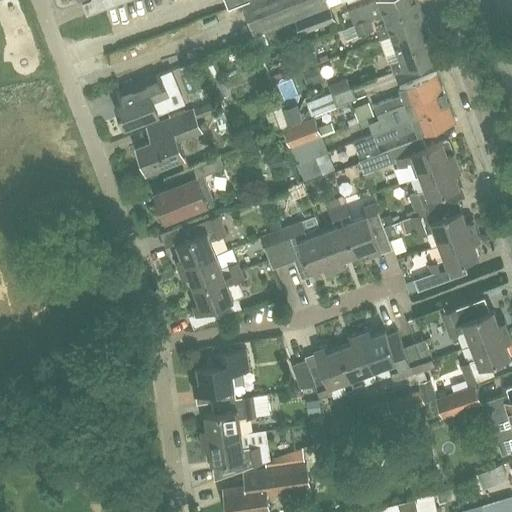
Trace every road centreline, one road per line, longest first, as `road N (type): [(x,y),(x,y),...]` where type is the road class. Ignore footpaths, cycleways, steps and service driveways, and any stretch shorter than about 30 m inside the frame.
road 1 (residential): [(155,347),(138,273),(38,0)]
road 2 (residential): [(394,290),(300,322),(155,347)]
road 3 (tertiary): [(439,0),(511,201)]
road 4 (residential): [(178,511),(155,347)]
